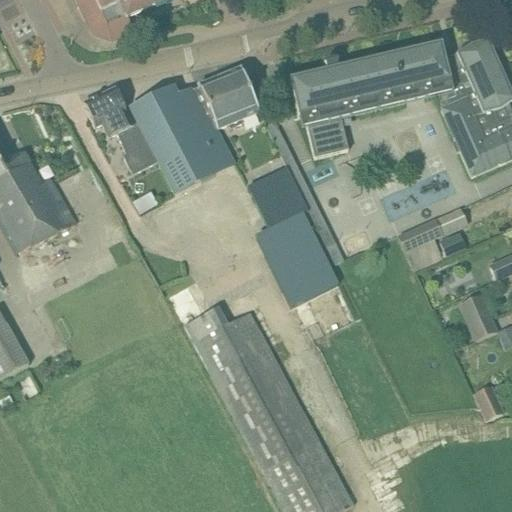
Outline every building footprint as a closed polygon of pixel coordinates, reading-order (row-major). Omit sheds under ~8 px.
[(117,0),(74,0),(84,22),(89,20),(96,34),(111,39),(132,30),(127,20),(117,0)] [(117,0),(127,20),(169,0),(117,0)] [(338,71),(336,65),(337,64),(337,62),(323,67),(325,68),(326,74),(289,82),(294,102),(298,121),(304,120),(314,162),(349,154),(343,126),(349,124),(348,119),(404,106),(403,102),(437,95),(440,110),(471,181),(483,174),(511,161),(511,114),(508,106),(511,103),(511,95),(488,42),(471,46),(456,56),(457,58),(444,61),(441,46),(338,71)] [(135,127),(154,167),(157,166),(171,200),(235,165),(219,132),(229,127),(231,132),(244,126),(242,122),(260,115),(249,89),(241,71),(197,89),(198,90),(193,93),(192,91),(176,98),(172,90),(129,110),(137,126),(135,127)] [(133,178),(154,167),(135,127),(131,129),(125,116),(126,116),(115,91),(83,106),(94,131),(102,127),(108,141),(116,137),(126,158),(123,159),(130,173),(133,178)] [(0,221),(20,258),(74,228),(52,187),(42,192),(23,158),(11,164),(0,143),(0,221)] [(289,169),(247,189),(268,234),(256,240),(290,311),(338,289),(303,218),(311,214),(289,169)] [(425,247),(472,226),(464,209),(436,223),(398,240),(408,263),(413,274),(433,265),(425,247)] [(314,222),(336,267),(345,262),(322,218),(314,222)] [(454,237),(439,244),(446,260),(461,253),(454,237)] [(511,257),(489,268),(497,284),(511,277),(511,257)] [(182,327),(205,315),(190,289),(168,301),(182,327)] [(459,308),(475,344),(498,334),(482,298),(459,308)] [(184,329),(282,511),(346,511),(354,508),(251,315),(222,331),(213,314),(184,329)] [(511,328),(497,335),(504,352),(511,348),(511,328)] [(473,398),(485,425),(504,417),(492,389),(473,398)] [(8,398),(0,402),(0,407),(2,411),(12,405),(8,398)]
